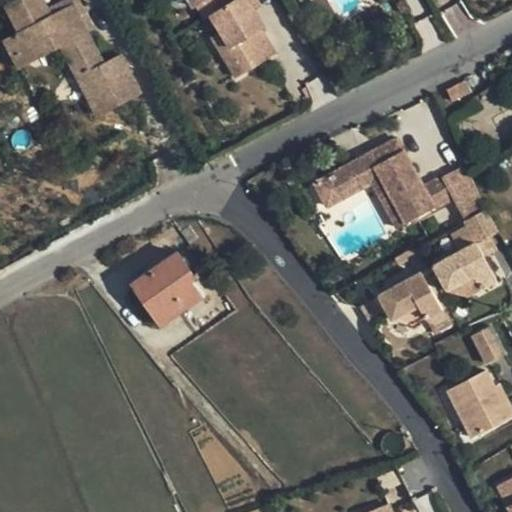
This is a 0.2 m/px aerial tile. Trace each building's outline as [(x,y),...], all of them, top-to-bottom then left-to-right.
[(4,37),(13,55),(37,43),(43,55),(61,46),(98,115),(140,93),(120,54),(103,62),(87,31),(73,3),(50,14),(46,6),(42,0),(12,0),(6,4),(18,30),(4,37)] [(80,0),(59,0),(46,6),(50,14),(73,3),(87,31),(95,27),(80,0)] [(219,0),(185,0),(193,14),(197,13),(200,19),(206,15),(215,32),(224,48),(214,55),(227,80),(267,57),(253,34),(258,32),(238,0),(234,0),(223,7),(219,0)] [(204,39),(214,55),(224,48),(215,32),(204,39)] [(19,66),(43,55),(37,43),(13,55),(19,66)] [(464,78),(446,87),(451,98),(469,88),(464,78)] [(423,184),(397,136),(331,171),(342,194),(380,175),(394,201),(397,200),(407,218),(439,201),(429,182),(423,184)] [(465,161),(441,173),(465,217),(485,205),(465,161)] [(342,194),(331,171),(318,177),(331,200),(342,194)] [(394,201),(380,175),(373,179),(397,223),(407,218),(397,200),(394,201)] [(488,231),(495,226),(485,205),(465,217),(462,218),(467,226),(474,238),(488,231)] [(474,238),(467,226),(451,235),(458,250),(475,241),(483,254),(497,246),(488,231),(474,238)] [(468,293),(482,286),(478,279),(492,271),(483,254),(475,241),(458,250),(433,264),(445,286),(468,293)] [(177,253),(135,283),(162,322),(201,296),(191,281),(195,277),(177,253)] [(423,308),(437,301),(420,271),(379,294),(391,315),(413,323),(427,316),(423,308)] [(496,278),(492,271),(478,279),(482,286),(496,278)] [(441,308),(437,301),(423,308),(427,316),(441,308)] [(489,323),(471,333),(487,362),(504,353),(489,323)] [(501,403),(493,386),(484,370),(447,389),(472,436),(511,414),(511,412),(506,400),(501,403)] [(498,384),(493,386),(501,403),(506,400),(498,384)] [(511,511),(511,477),(497,486),(510,511),(511,511)]
